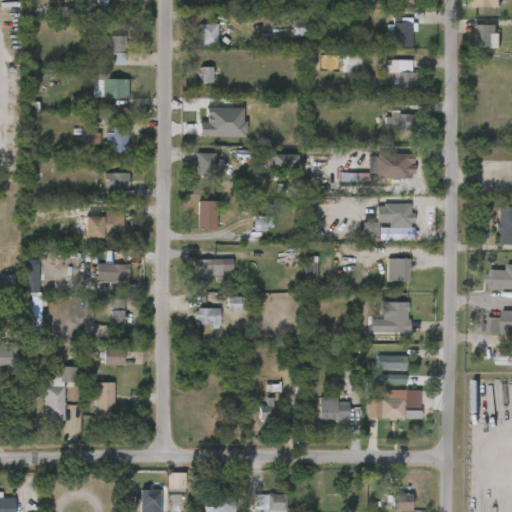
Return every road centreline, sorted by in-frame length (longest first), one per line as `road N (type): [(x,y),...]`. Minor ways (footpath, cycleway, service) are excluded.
road 1 (residential): [(455,0),(450,511)]
road 2 (residential): [(166,0),(164,457)]
road 3 (residential): [(0,458),(450,452)]
